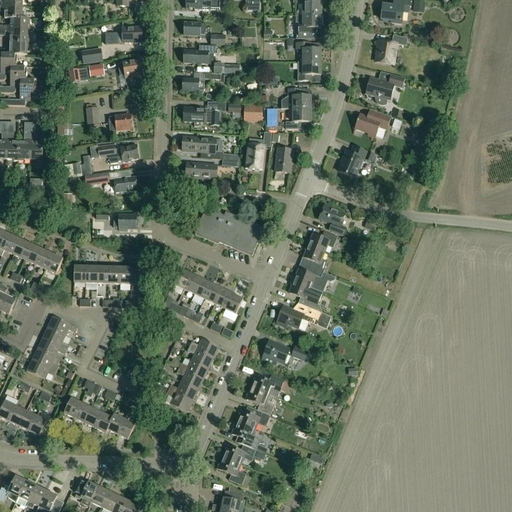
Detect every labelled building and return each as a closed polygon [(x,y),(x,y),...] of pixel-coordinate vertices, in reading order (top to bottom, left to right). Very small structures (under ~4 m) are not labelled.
[(0,2),(0,7),(22,8),(22,2),(24,1),(23,0),(4,0),(5,2),(0,2)] [(185,0),(185,4),(186,4),(186,10),(194,11),(194,12),(202,12),(202,11),(219,12),(219,0),(185,0)] [(245,0),(246,0),(248,0),(247,12),(259,12),(260,0),(261,1),(261,0),(245,0)] [(302,17),(320,17),(320,4),(308,4),(307,0),(292,0),(293,4),(302,4),(302,17)] [(391,24),(401,26),(402,13),(408,13),(409,1),(402,0),(393,0),(393,7),(383,6),(381,21),(391,22),(391,24)] [(414,2),(413,13),(424,14),(425,3),(414,2)] [(22,8),(0,7),(0,12),(4,13),(4,20),(10,20),(23,20),(23,15),(22,14),(22,8)] [(302,17),(296,17),(296,24),(298,24),(298,35),(296,35),(296,40),(317,40),(317,30),(321,30),(320,17),(302,17)] [(2,32),(28,32),(28,27),(29,25),(29,20),(23,20),(10,20),(10,27),(2,27),(2,32)] [(205,25),(184,24),(184,37),(200,37),(199,39),(205,39),(205,36),(205,25)] [(142,44),(141,28),(122,29),(122,35),(109,35),(109,44),(122,44),(142,44)] [(10,44),(29,44),(29,40),(27,38),(28,32),(2,32),(1,37),(10,37),(10,44)] [(272,33),(264,33),(264,41),(272,41),(272,33)] [(210,46),(225,46),(225,36),(211,36),(210,46)] [(376,50),(377,51),(375,63),(393,66),(396,46),(406,47),(407,39),(393,37),(391,44),(378,42),(376,50)] [(17,56),(17,57),(27,57),(27,51),(29,49),(29,44),(10,44),(9,51),(1,51),(1,56),(17,56)] [(302,57),(302,64),(320,64),(320,51),(310,51),(310,44),(296,44),(296,51),(299,51),(298,57),(302,57)] [(199,52),(184,52),(183,65),(212,66),(213,48),(200,47),(199,52)] [(83,66),(103,63),(101,49),(81,52),(83,66)] [(16,69),(16,68),(17,57),(17,56),(1,56),(0,76),(0,75),(0,82),(4,82),(6,80),(6,76),(10,76),(11,76),(11,68),(16,69)] [(124,68),(118,69),(120,77),(125,76),(125,80),(142,77),(142,76),(140,62),(123,65),(124,68)] [(302,64),(298,64),(298,82),(310,82),(310,77),(320,77),(320,64),(302,64)] [(90,78),(105,76),(103,65),(89,67),(90,78)] [(240,67),(222,66),(221,74),(240,75),(240,67)] [(0,88),(0,94),(13,95),(16,93),(16,89),(20,89),(21,89),(21,82),(26,82),(26,81),(26,69),(16,68),(16,69),(11,68),(11,76),(10,76),(10,88),(0,88)] [(89,81),(87,69),(69,72),(71,84),(89,81)] [(375,102),(380,106),(381,107),(384,106),(386,101),(390,103),(394,88),(402,90),(405,80),(391,76),(381,75),(378,82),(370,79),(366,96),(367,96),(367,98),(369,100),(370,97),(375,98),(375,102)] [(182,80),(182,93),(199,93),(199,92),(204,92),(204,82),(199,82),(199,81),(182,80)] [(26,82),(21,82),(21,89),(20,89),(20,101),(8,101),(7,107),(25,108),(25,102),(30,102),(31,95),(36,95),(36,82),(26,81),(26,82)] [(292,111),(312,111),(312,100),(310,98),(310,92),(300,91),(288,90),(288,98),(288,99),(281,103),(281,112),(292,111)] [(263,107),(244,107),(244,123),(262,124),(263,107)] [(203,125),(203,124),(210,125),(210,127),(219,127),(220,112),(208,112),(208,110),(204,110),(200,110),(200,108),(195,108),(195,109),(184,109),(184,124),(194,124),(194,128),(200,129),(200,124),(203,125)] [(88,127),(98,126),(96,109),(86,110),(88,127)] [(395,110),(393,118),(401,120),(403,113),(395,110)] [(312,127),(312,111),(292,111),(293,125),(286,125),(286,132),(298,132),(301,132),(303,129),(312,127)] [(357,122),(355,130),(368,135),(368,137),(375,139),(378,129),(386,132),(391,118),(376,113),(370,111),(367,118),(360,116),(358,122),(357,122)] [(131,128),(132,127),(132,124),(131,123),(130,117),(109,119),(110,136),(117,135),(116,131),(131,130),(131,128)] [(41,118),(27,118),(28,132),(42,131),(41,118)] [(13,162),(18,163),(18,149),(19,144),(12,143),(12,135),(7,135),(6,161),(12,161),(13,162)] [(30,161),(31,136),(26,135),(26,144),(19,144),(18,149),(18,163),(23,163),(25,161),(30,161)] [(31,136),(30,161),(36,162),(37,163),(42,163),(43,144),(36,144),(36,136),(31,136)] [(183,140),(180,141),(180,144),(183,146),(182,153),(212,154),(211,160),(222,161),(238,163),(239,157),(223,155),(223,154),(222,154),(223,141),(183,139),(183,140)] [(249,146),(248,146),(245,170),(248,170),(261,172),(263,156),(264,148),(263,148),(263,147),(263,143),(262,142),(250,141),(249,146)] [(115,151),(114,146),(97,148),(98,159),(111,157),(111,159),(109,159),(110,165),(118,164),(118,163),(122,162),(122,164),(130,163),(129,161),(138,160),(136,146),(120,149),(121,150),(115,151)] [(338,173),(354,179),(362,160),(371,163),(374,156),(353,147),(350,154),(346,153),(338,173)] [(275,173),(290,175),(292,152),(278,150),(275,173)] [(83,157),(84,164),(81,164),(82,176),(92,175),(90,157),(83,157)] [(218,167),(186,165),(185,179),(210,180),(217,181),(218,167)] [(108,174),(85,177),(86,187),(109,184),(108,174)] [(43,188),(44,180),(30,179),(29,187),(43,188)] [(114,181),(115,194),(120,194),(120,195),(129,194),(129,193),(137,192),(135,179),(114,181)] [(66,204),(76,204),(76,189),(66,190),(66,204)] [(324,207),(319,220),(331,226),(329,231),(342,236),(345,229),(340,227),(345,215),(324,207)] [(218,245),(219,244),(252,257),(264,229),(226,213),(224,217),(206,209),(195,236),(218,245)] [(127,230),(136,231),(136,228),(137,227),(137,225),(136,223),(136,217),(119,216),(119,217),(114,217),(114,229),(119,229),(119,232),(127,232),(127,230)] [(0,250),(3,252),(10,237),(0,231),(0,250)] [(308,247),(324,254),(327,246),(333,249),(337,238),(324,232),(321,238),(313,235),(308,247)] [(21,241),(10,237),(3,252),(14,257),(21,241)] [(21,241),(14,257),(24,262),(31,246),(21,241)] [(42,251),(31,246),(24,262),(35,266),(42,251)] [(308,247),(303,259),(312,262),(309,268),(323,274),(327,263),(322,260),(324,254),(308,247)] [(42,251),(35,266),(45,271),(52,256),(42,251)] [(63,261),(52,256),(45,271),(56,276),(63,261)] [(74,285),(85,285),(86,268),(74,268),(74,285)] [(97,285),(97,268),(86,268),(85,285),(97,285)] [(97,285),(108,286),(109,269),(97,268),(97,285)] [(307,274),(298,270),(293,282),(310,289),(323,294),(327,282),(330,283),(334,282),(335,279),(323,274),(309,268),(307,274)] [(108,286),(120,286),(120,269),(109,269),(108,286)] [(120,286),(131,286),(132,269),(120,269),(120,286)] [(132,269),(131,286),(143,287),(143,270),(132,269)] [(184,291),(191,276),(181,271),(174,286),(184,291)] [(202,281),(191,276),(184,291),(194,296),(202,281)] [(194,296),(205,301),(212,286),(202,281),(194,296)] [(298,305),(308,309),(322,314),(322,313),(319,306),(318,306),(323,294),(310,289),(293,282),(289,294),(300,299),(298,305)] [(205,301),(215,306),(223,291),(212,286),(205,301)] [(215,306),(226,311),(233,296),(223,291),(215,306)] [(0,295),(0,312),(9,317),(16,303),(4,297),(0,295)] [(233,296),(226,311),(236,316),(243,301),(233,296)] [(283,308),(276,326),(285,330),(287,326),(298,330),(302,321),(326,331),(331,318),(322,314),(308,309),(305,317),(283,308)] [(53,318),(48,329),(65,337),(68,332),(75,335),(78,330),(53,318)] [(217,319),(215,324),(223,328),(226,323),(217,319)] [(60,349),(67,352),(69,347),(62,344),(65,337),(48,329),(42,340),(60,348),(60,349)] [(42,340),(37,351),(55,360),(58,353),(65,357),(67,352),(60,349),(60,348),(42,340)] [(202,340),(198,347),(192,344),(189,348),(196,352),(196,351),(214,360),(219,349),(202,340)] [(289,351),(269,343),(261,361),(275,367),(276,363),(284,365),(287,356),(305,363),(309,351),(295,346),(293,352),(290,350),(289,351)] [(209,371),(214,360),(196,351),(196,352),(189,348),(187,353),(194,356),(191,362),(209,371)] [(55,360),(37,351),(32,362),(49,371),(50,370),(56,374),(59,369),(52,366),(55,360)] [(54,378),(56,374),(50,370),(49,371),(32,362),(26,373),(44,382),(47,375),(54,378)] [(179,370),(186,373),(203,382),(209,371),(191,362),(188,369),(181,365),(179,370)] [(186,373),(179,370),(177,375),(183,378),(180,384),(198,393),(203,382),(186,373)] [(88,382),(98,386),(100,380),(90,376),(88,382)] [(256,377),(251,389),(269,397),(270,396),(277,400),(284,383),(272,377),(269,383),(256,377)] [(86,396),(91,398),(96,387),(92,384),(89,391),(86,396)] [(193,404),(198,393),(180,384),(178,390),(171,387),(168,392),(175,395),(193,404)] [(125,398),(127,392),(114,387),(112,393),(125,398)] [(257,412),(270,417),(275,407),(267,403),(269,397),(251,389),(246,401),(260,407),(257,412)] [(170,406),(187,415),(193,404),(175,395),(168,392),(166,396),(173,400),(170,406)] [(64,415),(74,420),(81,405),(71,400),(64,415)] [(0,419),(8,423),(15,408),(5,403),(0,413),(0,419)] [(81,405),(74,420),(85,425),(92,410),(81,405)] [(19,428),(26,413),(15,408),(8,423),(19,428)] [(85,425),(95,430),(102,415),(92,410),(85,425)] [(241,412),(236,424),(255,432),(258,426),(266,429),(270,417),(269,417),(257,412),(255,418),(241,412)] [(29,433),(37,418),(26,413),(19,428),(29,433)] [(95,430),(105,435),(114,417),(114,416),(112,420),(102,415),(95,430)] [(107,432),(117,437),(125,422),(114,417),(105,435),(106,435),(107,432)] [(37,418),(29,433),(40,438),(47,423),(37,418)] [(135,427),(125,422),(117,437),(128,442),(135,427)] [(243,447),(256,452),(266,456),(268,450),(258,446),(260,441),(253,438),(255,432),(236,424),(232,436),(237,438),(235,444),(243,447)] [(227,447),(222,459),(241,466),(244,460),(251,463),(254,458),(263,462),(266,456),(256,452),(243,447),(241,453),(227,447)] [(312,457),(309,463),(321,467),(323,461),(312,457)] [(241,466),(222,459),(217,471),(231,476),(229,482),(242,487),(246,476),(238,473),(241,466)] [(15,505),(26,483),(15,478),(14,479),(8,476),(3,486),(6,487),(4,491),(1,490),(0,492),(0,502),(3,504),(7,499),(15,505)] [(26,483),(15,505),(16,505),(20,499),(28,504),(36,488),(26,483)] [(88,483),(87,486),(80,483),(75,493),(77,494),(75,499),(80,501),(81,499),(83,500),(81,504),(89,508),(91,505),(91,504),(99,488),(88,483)] [(36,488),(28,504),(39,508),(46,493),(36,488)] [(109,493),(99,488),(91,504),(91,505),(101,509),(109,493)] [(46,494),(39,508),(36,511),(59,511),(64,504),(56,500),(57,498),(46,493),(46,494)] [(109,493),(101,509),(106,511),(112,511),(119,498),(109,493)] [(221,508),(217,507),(215,511),(220,511),(226,511),(238,511),(240,503),(237,502),(238,496),(225,493),(224,499),(223,499),(221,508)] [(125,511),(130,503),(119,498),(112,511),(125,511)] [(125,511),(138,511),(141,506),(138,505),(139,504),(131,500),(130,503),(125,511)]
